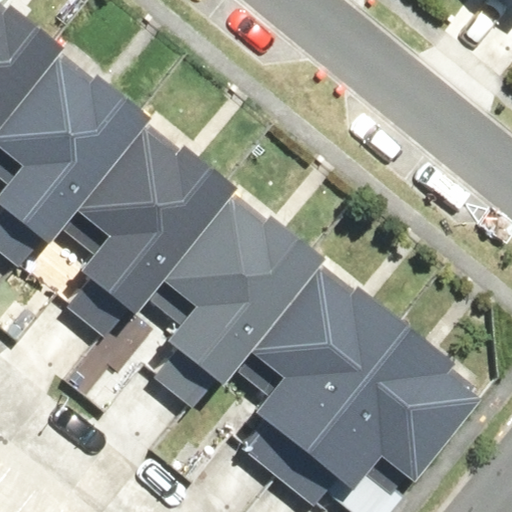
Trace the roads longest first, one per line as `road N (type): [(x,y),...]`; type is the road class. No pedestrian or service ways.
road 1 (residential): [(511,194),(277,0)]
road 2 (residential): [(166,511),(0,380)]
